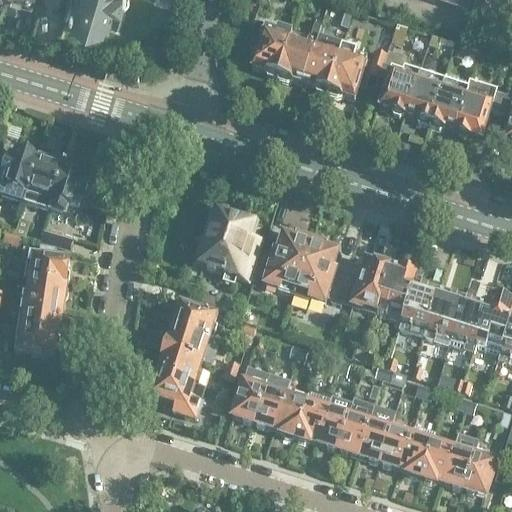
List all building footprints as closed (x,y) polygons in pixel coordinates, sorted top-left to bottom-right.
[(69,0),(64,18),(66,19),(67,15),(86,21),(85,24),(104,30),(112,6),(120,9),(121,5),(122,5),(124,4),(126,3),(127,1),(127,0),(69,0)] [(318,0),(357,12),(360,0),(318,0)] [(437,0),(470,11),(473,0),(437,0)] [(290,36),(275,85),(285,88),(293,85),(302,88),(318,37),(320,29),(320,28),(321,25),(315,23),(314,26),(313,26),(310,38),(308,37),(306,41),(290,36)] [(251,36),(249,47),(250,58),(254,60),(251,72),(262,75),(266,82),(275,85),(290,36),(254,25),(251,36)] [(318,37),(302,88),(327,96),(340,52),(342,45),(318,37)] [(340,52),(327,96),(353,104),(361,78),(368,80),(369,77),(380,81),(387,57),(376,53),(372,64),(366,62),(366,64),(354,60),(355,57),(340,52)] [(378,111),(404,119),(416,80),(417,77),(404,72),(406,67),(406,65),(405,62),(403,60),(402,59),(393,56),(393,57),(388,55),(380,81),(387,83),(378,111)] [(416,80),(404,119),(428,127),(441,84),(428,79),(427,83),(416,80)] [(443,84),(441,84),(428,127),(454,136),(470,85),(469,85),(469,86),(444,79),(443,84)] [(469,86),(454,136),(480,144),(490,114),(501,117),(507,99),(496,95),(496,94),(469,86)] [(511,92),(510,92),(507,99),(501,117),(509,120),(500,148),(510,152),(510,153),(511,154),(511,92)] [(0,189),(0,200),(23,208),(38,161),(12,153),(0,189)] [(23,208),(48,216),(63,169),(38,161),(23,208)] [(63,169),(48,216),(74,224),(89,178),(63,169)] [(201,271),(248,286),(260,246),(248,243),(252,231),(248,226),(241,223),(236,225),(229,223),(227,219),(219,216),(213,218),(198,265),(201,271)] [(13,238),(23,241),(26,230),(17,227),(13,238)] [(39,246),(70,255),(73,242),(44,233),(39,246)] [(2,246),(18,251),(21,242),(5,237),(2,246)] [(262,289),(293,299),(309,248),(307,248),(306,244),(298,241),(295,244),(281,239),(276,257),(273,256),(272,260),(261,256),(255,276),(266,280),(262,289)] [(309,248),(293,299),(326,310),(327,306),(340,309),(341,306),(350,310),(358,287),(348,284),(347,285),(333,280),(334,275),(331,274),(337,257),(323,253),(323,249),(314,246),(311,249),(309,248)] [(23,251),(20,267),(30,269),(27,284),(65,290),(68,265),(54,263),(55,257),(40,255),(40,254),(23,251)] [(350,310),(375,318),(390,273),(388,272),(387,268),(378,265),(376,268),(365,265),(358,287),(350,310)] [(390,273),(375,318),(401,326),(415,282),(415,281),(413,280),(414,277),(402,273),(401,276),(390,273)] [(398,334),(422,342),(436,298),(421,293),(423,288),(420,283),(415,282),(401,326),(398,334)] [(65,290),(27,284),(25,299),(22,299),(21,308),(63,315),(64,306),(63,304),(65,290)] [(437,298),(436,298),(422,342),(447,350),(461,306),(436,299),(437,298)] [(461,306),(447,350),(462,354),(472,358),(475,349),(489,305),(484,304),(479,306),(478,311),(462,306),(461,306)] [(475,349),(500,357),(511,318),(511,307),(501,304),(500,307),(490,304),(489,305),(475,349)] [(22,318),(20,333),(57,339),(58,338),(60,323),(62,322),(63,315),(21,308),(20,317),(22,318)] [(172,331),(207,342),(211,328),(223,332),(226,322),(179,308),(172,331)] [(497,366),(511,370),(511,318),(500,357),(497,366)] [(242,347),(250,349),(255,332),(247,329),(242,347)] [(166,344),(163,354),(200,365),(207,342),(172,331),(168,345),(166,344)] [(57,339),(20,333),(18,347),(14,347),(13,357),(53,363),(57,339)] [(253,353),(261,355),(265,341),(257,339),(253,353)] [(289,361),(304,366),(308,355),(292,350),(289,361)] [(162,363),(158,376),(203,390),(208,375),(198,372),(200,365),(163,354),(160,362),(162,363)] [(363,366),(369,368),(372,359),(366,357),(363,366)] [(331,375),(346,380),(350,368),(334,363),(331,375)] [(388,373),(394,375),(397,365),(392,363),(388,373)] [(223,381),(234,384),(239,369),(228,365),(223,381)] [(374,382),(390,387),(393,376),(378,371),(374,382)] [(411,381),(419,384),(422,373),(415,371),(411,381)] [(242,384),(230,420),(252,427),(264,391),(268,379),(246,372),(242,384)] [(203,390),(158,376),(150,400),(174,407),(172,415),(196,423),(201,406),(198,405),(203,390)] [(264,391),(252,427),(273,434),(284,397),(288,385),(268,379),(264,391)] [(453,395),(465,398),(468,387),(456,383),(453,395)] [(419,390),(415,401),(422,403),(426,393),(419,390)] [(426,393),(422,403),(430,405),(433,395),(426,393)] [(305,404),(293,442),(307,447),(308,445),(315,447),(327,411),(326,410),(329,401),(310,395),(307,404),(305,404)] [(284,397),(273,434),(279,436),(280,438),(293,442),(305,404),(284,397)] [(503,410),(510,413),(511,406),(511,400),(507,399),(503,410)] [(457,415),(485,424),(489,412),(460,403),(457,415)] [(315,447),(336,454),(348,417),(327,411),(315,447)] [(370,424),(357,463),(365,466),(366,463),(379,467),(390,431),(394,417),(374,411),(370,424)] [(348,417),(336,454),(349,458),(348,460),(357,463),(370,424),(348,417)] [(506,432),(510,419),(504,417),(500,430),(506,432)] [(413,429),(410,437),(399,474),(405,476),(405,478),(419,483),(432,444),(434,436),(413,429)] [(379,467),(399,474),(410,437),(390,431),(379,467)] [(453,451),(442,487),(463,494),(474,457),(478,445),(457,438),(453,451)] [(432,444),(419,483),(434,487),(434,485),(442,487),(453,451),(432,444)] [(474,457),(463,494),(484,501),(495,464),(474,457)]
